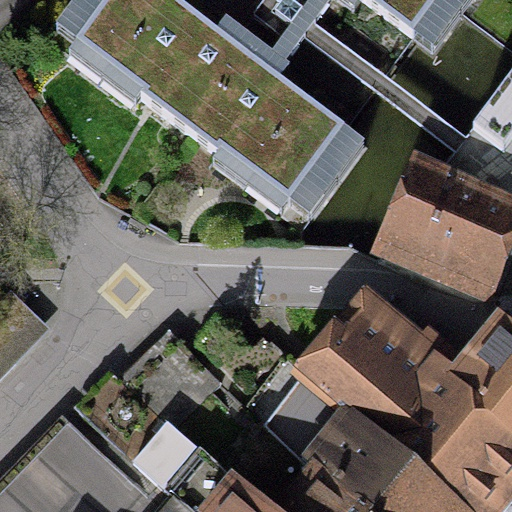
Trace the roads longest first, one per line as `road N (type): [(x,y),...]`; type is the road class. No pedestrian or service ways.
road 1 (residential): [(259,288),(371,290),(458,315),(511,320)]
road 2 (residential): [(124,285),(0,112)]
road 3 (residential): [(124,285),(0,422)]
road 4 (residential): [(124,285),(259,288)]
